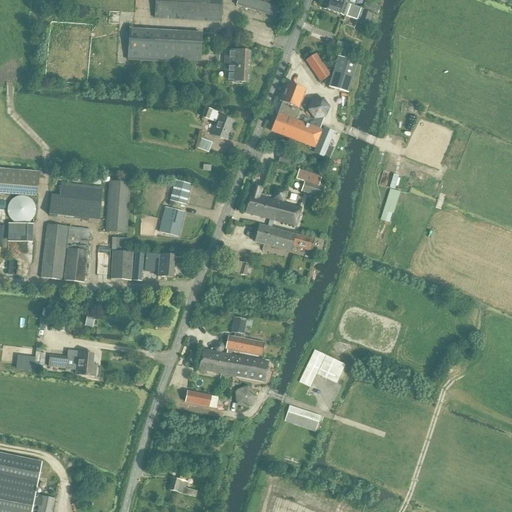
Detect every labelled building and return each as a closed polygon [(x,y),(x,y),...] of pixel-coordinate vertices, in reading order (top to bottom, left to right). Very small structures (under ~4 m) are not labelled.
[(220,21),(220,0),(154,0),(154,18),(220,21)] [(273,17),(278,0),(236,0),(235,5),(273,17)] [(333,0),(324,0),(322,9),(343,16),(343,15),(358,20),(358,22),(367,25),(371,15),(361,12),(362,10),(353,7),(333,0)] [(362,10),(361,12),(371,15),(372,15),(375,7),(364,4),(362,10)] [(199,64),(200,33),(128,29),(127,60),(199,64)] [(337,41),(334,49),(345,53),(347,45),(337,41)] [(246,83),(248,52),(226,51),(224,82),(246,83)] [(319,82),(330,75),(316,54),(305,61),(319,82)] [(348,93),(357,63),(338,57),(328,87),(348,93)] [(270,132),(314,148),(321,130),(295,120),(298,111),(297,110),(304,90),(286,82),(279,102),(281,103),(270,132)] [(205,109),(201,119),(203,119),(208,121),(212,111),(205,109)] [(212,111),(208,121),(215,123),(210,135),(226,141),(233,122),(217,116),(218,115),(216,115),(217,113),(216,113),(212,111)] [(324,129),(314,153),(328,159),(332,150),(326,148),(332,133),(324,129)] [(0,194),(36,198),(38,173),(0,170),(0,194)] [(321,198),(324,188),(318,187),(321,177),(298,170),(295,180),(303,183),(300,192),(321,198)] [(125,234),(129,184),(109,182),(106,232),(125,234)] [(51,195),(48,215),(98,222),(101,201),(102,188),(61,183),(59,196),(51,195)] [(184,205),(188,189),(173,185),(169,202),(184,205)] [(295,227),(300,209),(265,200),(258,198),(259,195),(261,189),(253,186),(244,214),(269,220),(267,228),(258,225),(254,243),(290,252),(291,247),(307,251),(310,239),(294,234),(294,235),(271,229),(273,221),(295,227)] [(275,190),(272,200),(283,203),(285,192),(275,190)] [(393,215),(399,193),(389,190),(380,221),(388,224),(391,214),(393,215)] [(176,238),(182,214),(164,209),(158,233),(176,238)] [(47,225),(40,279),(60,281),(67,228),(47,225)] [(68,228),(66,250),(88,252),(90,231),(68,228)] [(111,239),(111,251),(126,251),(127,239),(111,239)] [(83,284),(87,254),(67,251),(63,281),(83,284)] [(130,281),(132,253),(112,252),(110,280),(130,281)] [(135,253),(132,281),(141,282),(144,254),(135,253)] [(146,254),(144,272),(155,273),(156,255),(146,254)] [(171,279),(174,257),(158,255),(156,278),(171,279)] [(231,262),(228,272),(246,277),(249,265),(242,263),(242,265),(231,262)] [(93,329),(94,320),(86,318),(85,327),(93,329)] [(226,355),(230,356),(231,351),(261,357),(264,344),(242,340),(246,320),(233,318),(230,333),(235,334),(235,338),(227,337),(225,350),(227,350),(226,355)] [(214,347),(214,349),(215,351),(216,352),(218,353),(219,353),(221,353),(223,351),(223,350),(223,348),(223,346),(221,345),(220,344),(218,344),(217,344),(215,346),(214,347)] [(230,356),(226,355),(202,351),(198,370),(231,377),(235,357),(230,356)] [(299,383),(310,388),(316,375),(333,383),(342,364),(314,351),(299,383)] [(68,358),(67,369),(75,370),(77,353),(68,352),(67,358),(68,358)] [(75,370),(75,375),(90,377),(91,364),(92,354),(77,353),(75,370)] [(56,357),(49,356),(48,367),(67,369),(68,358),(67,358),(56,357)] [(235,357),(231,377),(263,383),(267,363),(235,357)] [(186,392),(184,403),(208,408),(215,409),(217,398),(210,397),(186,392)] [(315,432),(320,417),(289,407),(284,422),(315,432)] [(0,511),(31,511),(38,481),(41,465),(0,456),(0,511)] [(171,479),(168,491),(192,498),(195,498),(197,491),(185,488),(187,482),(185,481),(186,476),(180,474),(178,481),(171,479)] [(50,511),(53,499),(40,497),(36,511),(50,511)]
